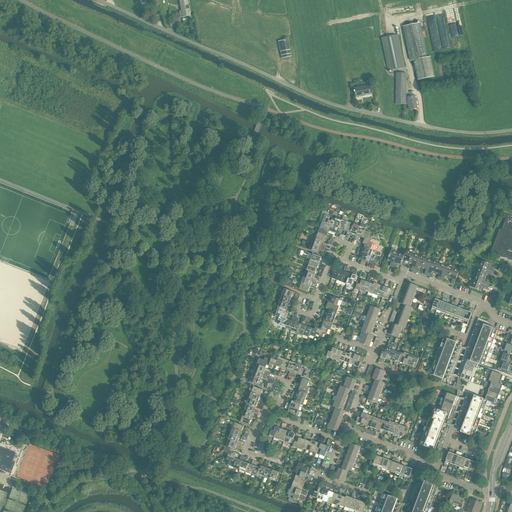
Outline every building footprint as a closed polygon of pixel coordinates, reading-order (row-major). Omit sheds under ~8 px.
[(180,18),(190,16),(186,0),(178,0),(181,11),(178,11),(180,18)] [(420,23),(404,26),(411,61),(414,60),(418,80),(435,77),(431,57),(427,58),(420,23)] [(404,68),(398,35),(382,38),(388,71),(404,68)] [(281,58),(291,56),(288,39),(278,41),(281,58)] [(406,101),(407,74),(396,73),(396,104),(406,105),(406,101)] [(371,94),(369,85),(354,88),(355,91),(354,91),(354,92),(355,92),(356,97),(360,96),(360,95),(371,94)] [(418,108),(415,96),(407,98),(408,100),(406,101),(406,105),(409,104),(410,110),(418,108)] [(330,224),(331,221),(330,221),(331,217),(328,216),(329,215),(328,215),(329,213),(323,210),(322,213),(325,214),(320,227),(329,230),(330,228),(332,229),(333,225),(330,224)] [(339,229),(341,222),(342,220),(336,218),(337,217),(332,215),(333,212),(330,211),(329,213),(328,215),(329,215),(328,216),(331,217),(330,221),(331,221),(330,224),(333,225),(332,229),(335,230),(336,228),(339,229)] [(511,216),(508,215),(502,230),(500,230),(491,254),(497,256),(499,252),(502,253),(501,256),(505,258),(506,257),(509,258),(509,259),(511,260),(511,216)] [(344,231),(348,222),(342,220),(341,222),(339,229),(344,231)] [(350,235),(354,224),(348,222),(344,231),(347,232),(345,239),(348,240),(350,235)] [(355,240),(359,226),(354,224),(350,235),(352,236),(351,238),(355,240)] [(365,231),(366,229),(359,226),(355,240),(358,241),(359,236),(362,237),(365,231)] [(327,236),(329,230),(320,227),(318,233),(327,236)] [(371,233),(365,231),(362,237),(365,238),(364,240),(367,242),(368,239),(371,240),(372,237),(370,236),(371,233)] [(324,242),(327,236),(318,233),(316,239),(322,241),(322,242),(324,242)] [(321,244),(322,242),(322,241),(316,239),(314,238),(311,244),(324,249),(326,246),(321,244)] [(373,250),(375,244),(370,243),(371,240),(368,239),(367,242),(364,240),(363,244),(365,245),(364,247),(371,250),(371,249),(373,250)] [(323,252),(324,249),(311,244),(309,250),(318,253),(319,250),(323,252)] [(371,256),(373,250),(371,249),(371,250),(364,247),(363,250),(359,248),(358,251),(371,256)] [(393,267),(398,253),(395,252),(396,251),(395,250),(392,248),(388,260),(390,261),(392,260),(392,261),(391,262),(390,266),(393,267)] [(409,263),(414,251),(411,250),(409,251),(409,252),(406,251),(405,253),(401,265),(404,266),(405,262),(405,261),(406,261),(407,262),(409,263)] [(368,262),(371,256),(358,251),(356,255),(361,256),(360,259),(368,262)] [(414,270),(419,256),(417,255),(417,253),(417,252),(414,251),(409,263),(412,264),(413,263),(414,264),(413,264),(411,269),(414,270)] [(401,265),(405,253),(402,252),(401,253),(401,254),(398,253),(393,267),(395,268),(397,264),(397,263),(398,263),(398,264),(401,265)] [(319,263),(321,257),(312,254),(310,260),(319,263)] [(422,268),(427,256),(424,255),(423,256),(422,257),(419,256),(414,270),(417,271),(419,267),(418,266),(419,266),(420,267),(422,268)] [(427,275),(433,261),(430,260),(430,258),(430,257),(427,256),(422,268),(425,269),(426,268),(427,269),(426,269),(425,274),(427,275)] [(317,269),(319,263),(310,260),(308,266),(317,269)] [(436,273),(440,261),(437,260),(436,260),(435,262),(433,261),(427,275),(430,276),(432,272),(432,271),(432,270),(433,272),(436,273)] [(490,267),(491,264),(479,260),(478,263),(477,264),(476,266),(479,268),(493,273),(494,270),(490,268),(489,269),(489,268),(490,267)] [(440,280),(446,266),(443,265),(444,264),(443,262),(440,261),(436,273),(438,274),(440,273),(440,274),(439,274),(438,279),(440,280)] [(449,278),(453,266),(450,265),(449,266),(448,267),(446,266),(440,280),(443,281),(445,277),(445,276),(446,275),(446,277),(449,278)] [(317,269),(308,266),(306,272),(315,275),(316,272),(318,272),(322,273),(323,273),(323,272),(317,269)] [(454,285),(459,271),(456,270),(457,268),(456,267),(453,266),(449,278),(451,279),(453,278),(453,279),(451,284),(454,285)] [(493,273),(479,268),(478,270),(477,270),(475,270),(474,274),(486,278),(487,275),(486,274),(487,273),(488,274),(492,276),(493,273)] [(341,276),(343,271),(338,269),(336,274),(334,273),(332,279),(337,281),(339,275),(341,276)] [(346,278),(348,273),(343,271),(341,276),(339,275),(337,281),(342,282),(344,277),(346,278)] [(314,278),(315,275),(306,272),(304,277),(317,282),(318,279),(314,278)] [(351,280),(353,275),(348,273),(346,278),(344,277),(342,282),(346,284),(348,279),(351,280)] [(371,284),(369,283),(372,275),(370,274),(369,275),(366,282),(367,282),(365,287),(362,286),(360,291),(365,293),(366,291),(368,292),(371,284)] [(485,280),(486,278),(474,274),(473,276),(474,278),(475,278),(474,281),(488,286),(489,283),(485,282),(484,282),(484,281),(485,280)] [(351,286),(353,281),(356,282),(358,277),(353,275),(351,280),(348,279),(346,284),(351,286)] [(316,285),(317,282),(304,277),(301,277),(299,282),(301,283),(310,286),(311,284),(316,285)] [(367,282),(366,282),(362,280),(360,285),(357,284),(355,289),(360,291),(362,286),(365,287),(367,282)] [(377,290),(379,285),(375,283),(376,281),(372,280),(371,284),(368,292),(373,294),(375,289),(377,290)] [(488,286),(474,281),(473,283),(472,283),(470,283),(469,287),(481,291),(482,288),(481,287),(482,286),(483,287),(487,289),(488,286)] [(308,292),(310,287),(301,283),(299,289),(308,292)] [(416,292),(418,287),(408,283),(406,288),(416,292)] [(382,291),(384,287),(379,285),(377,290),(375,289),(373,294),(378,296),(380,291),(382,291)] [(387,293),(389,288),(384,287),(382,291),(380,291),(378,296),(382,298),(384,292),(387,293)] [(392,295),(394,290),(389,288),(387,293),(384,292),(382,298),(387,300),(389,295),(392,295)] [(414,297),(416,292),(406,288),(405,293),(414,297)] [(291,298),(293,292),(284,289),(282,295),(291,298)] [(412,302),(414,297),(405,293),(403,298),(412,302)] [(290,301),(291,298),(282,295),(280,301),(293,306),(294,303),(290,301)] [(436,312),(440,301),(438,300),(440,297),(437,296),(431,310),(436,312)] [(340,307),(342,302),(339,300),(331,297),(329,299),(325,298),(324,301),(337,306),(339,307),(340,307)] [(410,307),(412,302),(403,298),(400,304),(403,305),(410,307)] [(440,314),(446,299),(443,298),(442,302),(440,301),(436,312),(440,314)] [(445,315),(449,305),(447,304),(449,300),(446,299),(440,314),(445,315)] [(292,309),(293,306),(280,301),(278,307),(279,307),(286,310),(288,307),(292,309)] [(337,306),(324,301),(323,304),(327,306),(326,308),(337,312),(339,307),(337,306)] [(449,317),(455,303),(452,302),(451,305),(449,305),(445,315),(449,317)] [(455,303),(449,317),(454,319),(458,308),(456,307),(458,304),(455,303)] [(411,313),(413,308),(410,307),(403,305),(401,310),(411,313)] [(458,320),(464,306),(461,305),(460,309),(458,308),(454,319),(458,320)] [(378,315),(380,310),(371,306),(369,311),(378,315)] [(463,322),(467,311),(465,311),(467,307),(464,306),(458,320),(463,322)] [(286,310),(279,307),(275,316),(279,318),(279,317),(282,318),(283,315),(287,316),(288,314),(286,313),(286,312),(286,310)] [(335,318),(337,312),(326,308),(326,309),(328,309),(327,312),(323,310),(322,312),(322,313),(335,318)] [(468,324),(470,316),(472,317),(475,310),(470,308),(469,312),(467,311),(463,322),(468,324)] [(409,319),(411,313),(401,310),(399,315),(409,319)] [(376,320),(378,315),(369,311),(367,317),(376,320)] [(333,324),(335,318),(322,313),(321,317),(325,318),(324,321),(333,324)] [(285,329),(288,320),(286,319),(287,316),(283,315),(282,318),(279,317),(279,318),(278,320),(281,321),(280,324),(279,324),(279,325),(285,328),(285,329)] [(407,324),(409,319),(399,315),(398,320),(407,324)] [(291,331),(296,318),(293,316),(291,321),(288,320),(285,329),(291,331)] [(374,325),(376,320),(367,317),(365,322),(374,325)] [(296,334),(300,324),(297,323),(299,319),(296,318),(291,331),(291,332),(296,334)] [(405,329),(407,324),(398,320),(396,325),(402,328),(405,329)] [(330,330),(333,324),(324,321),(322,327),(330,330)] [(372,330),(374,325),(365,322),(363,327),(372,330)] [(303,335),(306,326),(300,324),(296,334),(303,336),(303,335)] [(400,333),(402,328),(396,325),(393,324),(391,329),(400,333)] [(483,366),(497,330),(484,325),(470,361),(469,360),(478,364),(483,366)] [(308,337),(312,328),(306,326),(303,335),(308,337)] [(317,332),(318,328),(315,327),(315,330),(312,328),(308,337),(309,337),(310,335),(315,338),(316,335),(319,336),(320,333),(317,332)] [(326,335),(328,329),(330,330),(322,327),(321,329),(318,328),(317,332),(320,333),(319,336),(322,337),(323,334),(326,335)] [(370,335),(372,330),(363,327),(361,332),(373,336),(370,335)] [(398,338),(400,333),(391,329),(389,334),(398,338)] [(371,342),(373,336),(361,332),(364,333),(362,338),(371,342)] [(369,347),(371,342),(362,338),(360,343),(369,347)] [(443,379),(452,355),(457,343),(455,342),(443,338),(430,374),(443,379)] [(390,355),(392,350),(393,347),(388,345),(385,353),(382,352),(380,357),(379,360),(382,361),(385,362),(386,359),(387,354),(390,355)] [(336,354),(338,350),(333,348),(331,352),(328,351),(326,357),(331,359),(334,353),(336,354)] [(341,356),(343,352),(338,350),(336,354),(334,353),(331,359),(336,361),(338,355),(341,356)] [(353,359),(355,354),(351,353),(352,351),(348,350),(347,353),(344,362),(349,364),(351,358),(353,359)] [(395,357),(397,351),(392,350),(390,355),(387,354),(386,359),(390,361),(392,356),(395,357)] [(398,362),(401,353),(397,351),(395,357),(392,356),(390,361),(395,362),(394,364),(397,365),(398,362)] [(347,353),(343,352),(341,356),(338,355),(336,361),(341,363),(342,361),(344,362),(347,353)] [(407,360),(409,354),(404,352),(404,354),(401,353),(398,362),(403,363),(405,359),(407,360)] [(511,366),(509,366),(510,365),(507,364),(510,356),(506,354),(503,353),(497,369),(507,372),(507,371),(509,372),(509,373),(511,374),(511,366)] [(358,361),(360,356),(355,354),(353,359),(351,358),(349,364),(354,366),(356,360),(358,361)] [(412,362),(414,356),(409,354),(407,360),(405,359),(403,363),(408,365),(409,361),(412,362)] [(363,363),(365,358),(360,356),(358,361),(356,360),(354,366),(359,367),(361,362),(363,363)] [(408,365),(415,368),(419,358),(414,356),(412,362),(409,361),(408,365)] [(275,366),(278,359),(272,357),(271,360),(268,359),(267,362),(270,363),(269,366),(272,367),(273,365),(275,366)] [(281,368),(285,360),(278,357),(278,359),(275,366),(281,368)] [(267,362),(268,359),(265,358),(264,361),(259,359),(257,365),(259,365),(259,366),(266,368),(267,365),(269,366),(270,363),(267,362)] [(287,371),(290,362),(285,360),(281,368),(287,371)] [(291,377),(296,364),(290,362),(287,371),(290,372),(288,376),(291,377)] [(301,368),(302,368),(302,366),(296,364),(291,377),(294,378),(296,374),(299,375),(301,368)] [(265,371),(266,368),(259,366),(259,365),(257,365),(255,371),(268,376),(269,372),(265,371)] [(475,373),(476,368),(467,365),(465,370),(475,373)] [(309,374),(306,373),(307,371),(302,368),(301,368),(299,375),(301,376),(301,378),(304,379),(305,376),(308,378),(309,374)] [(384,377),(386,372),(376,368),(374,373),(384,377)] [(473,378),(475,373),(465,370),(464,374),(473,378)] [(268,376),(255,371),(252,376),(261,380),(262,377),(266,379),(268,376)] [(501,380),(503,375),(492,371),(490,376),(501,380)] [(382,382),(384,377),(374,373),(372,379),(375,380),(384,383),(382,382)] [(471,382),(473,378),(464,374),(462,379),(471,382)] [(259,386),(261,380),(252,376),(250,382),(259,386)] [(307,387),(308,387),(310,381),(307,380),(308,378),(305,376),(304,379),(301,378),(299,381),(302,382),(301,385),(307,387)] [(499,384),(501,380),(490,376),(489,381),(491,382),(492,382),(499,385),(499,384)] [(355,386),(357,380),(347,377),(345,382),(355,386)] [(382,388),(384,383),(375,380),(373,385),(382,388)] [(353,391),(355,386),(345,382),(343,387),(350,390),(353,391)] [(500,390),(502,385),(499,384),(499,385),(492,382),(491,382),(490,386),(500,390)] [(307,394),(310,388),(308,387),(307,387),(301,385),(299,390),(307,394)] [(381,394),(382,388),(373,385),(371,390),(381,394)] [(348,395),(350,390),(343,387),(340,386),(338,391),(348,395)] [(499,395),(500,390),(490,386),(488,391),(499,395)] [(260,396),(262,390),(254,387),(251,393),(260,396)] [(305,400),(307,394),(299,390),(298,393),(293,392),(292,395),(305,400)] [(379,399),(381,394),(371,390),(369,395),(379,399)] [(346,400),(348,395),(338,391),(337,397),(346,400)] [(499,395),(488,391),(486,395),(497,399),(499,395)] [(258,402),(260,396),(251,393),(249,392),(247,398),(258,402)] [(454,401),(455,396),(446,393),(444,397),(454,401)] [(303,406),(305,400),(292,395),(291,398),(293,399),(292,401),(294,402),(301,405),(303,406)] [(377,404),(379,399),(369,395),(367,400),(377,404)] [(495,404),(497,399),(486,395),(485,400),(488,401),(487,401),(495,404)] [(474,437),(487,401),(488,401),(485,400),(476,396),(462,433),(474,437)] [(344,405),(346,400),(337,397),(335,402),(344,405)] [(452,405),(454,401),(444,397),(443,402),(452,405)] [(256,408),(258,402),(247,398),(249,399),(247,404),(256,408)] [(299,410),(301,405),(294,402),(292,401),(291,404),(287,402),(286,405),(300,411),(299,410)] [(342,410),(344,405),(335,402),(333,407),(335,408),(342,410)] [(255,410),(256,408),(247,404),(245,410),(258,415),(259,412),(255,410)] [(297,417),(300,411),(286,405),(284,409),(289,410),(287,413),(297,417)] [(448,414),(450,410),(441,406),(439,411),(448,414)] [(343,416),(345,411),(342,410),(335,408),(334,413),(343,416)] [(439,431),(440,427),(439,426),(441,422),(442,422),(444,418),(447,419),(448,414),(439,411),(435,409),(421,445),(432,449),(434,445),(433,444),(434,440),(435,440),(437,436),(436,435),(437,431),(439,431)] [(258,415),(245,410),(243,416),(251,419),(252,417),(257,418),(258,415)] [(341,421),(343,416),(334,413),(332,418),(341,421)] [(365,420),(367,415),(362,413),(360,418),(358,417),(356,422),(361,424),(363,419),(365,420)] [(370,422),(372,416),(367,415),(365,420),(363,419),(361,424),(366,426),(368,421),(370,422)] [(249,425),(251,419),(243,416),(240,422),(249,425)] [(375,424),(377,418),(372,416),(370,422),(368,421),(366,426),(371,427),(372,423),(375,424)] [(339,427),(341,421),(332,418),(330,423),(339,427)] [(379,426),(382,420),(377,418),(375,424),(372,423),(371,427),(375,429),(377,425),(379,426)] [(392,428),(394,423),(390,421),(390,420),(387,419),(386,422),(383,430),(388,432),(390,427),(392,428)] [(383,430),(386,422),(382,420),(379,426),(377,425),(375,429),(380,431),(379,433),(382,434),(383,430)] [(242,432),(244,426),(235,423),(233,429),(242,432)] [(337,432),(339,427),(330,423),(328,428),(337,432)] [(397,430),(399,425),(394,423),(392,428),(390,427),(388,432),(393,434),(395,429),(397,430)] [(402,432),(404,427),(399,425),(397,430),(395,429),(393,434),(398,436),(399,431),(402,432)] [(274,438),(276,433),(279,433),(281,429),(276,427),(274,431),(271,430),(269,436),(274,438)] [(407,434),(409,428),(404,427),(402,432),(399,431),(398,436),(403,438),(404,433),(407,434)] [(239,438),(242,432),(233,429),(230,434),(239,438)] [(279,440),(281,434),(283,435),(285,430),(281,429),(279,433),(276,433),(274,438),(279,440)] [(288,437),(290,432),(285,430),(283,435),(281,434),(279,440),(284,442),(286,436),(288,437)] [(289,443),(291,438),(293,439),(295,434),(290,432),(288,437),(286,436),(284,442),(289,443)] [(302,444),(304,439),(301,438),(302,435),(296,433),(295,436),(296,437),(292,447),(298,449),(300,443),(302,444)] [(238,440),(239,438),(230,434),(228,440),(241,445),(243,442),(238,440)] [(315,447),(317,442),(312,441),(313,439),(310,438),(308,441),(309,441),(305,450),(310,452),(312,446),(315,447)] [(309,441),(308,441),(304,439),(302,444),(300,443),(298,449),(303,451),(303,449),(305,450),(309,441)] [(241,445),(228,440),(226,446),(228,447),(235,449),(236,447),(240,448),(241,445)] [(319,449),(321,444),(317,442),(315,447),(312,446),(310,452),(315,453),(317,448),(319,449)] [(324,451),(327,443),(326,446),(321,444),(319,449),(317,448),(315,453),(320,455),(322,450),(324,451)] [(329,453),(331,448),(329,447),(330,444),(329,444),(327,443),(324,451),(322,450),(320,455),(325,457),(327,452),(329,453)] [(358,453),(360,447),(351,444),(349,449),(358,453)] [(12,462),(16,453),(0,447),(0,469),(11,474),(15,463),(12,462)] [(234,452),(235,449),(228,447),(226,453),(229,454),(228,456),(231,458),(232,455),(235,456),(236,453),(234,452)] [(356,458),(358,453),(349,449),(347,454),(356,458)] [(450,465),(454,454),(452,453),(453,450),(450,449),(445,463),(450,465)] [(454,466),(460,452),(457,451),(455,455),(454,454),(450,465),(454,466)] [(377,468),(381,458),(379,457),(380,453),(378,452),(375,459),(373,458),(372,459),(371,458),(368,466),(369,467),(368,469),(371,470),(373,466),(377,468)] [(459,468),(463,458),(461,457),(462,453),(460,452),(454,466),(459,468)] [(354,463),(356,458),(347,454),(345,459),(354,463)] [(381,470),(387,455),(384,454),(383,458),(381,458),(377,468),(381,470)] [(234,468),(237,459),(234,458),(235,456),(232,455),(231,458),(228,456),(226,460),(229,461),(228,466),(234,468)] [(386,472),(390,461),(388,460),(390,456),(387,455),(381,470),(386,472)] [(463,470),(469,456),(466,455),(464,458),(463,458),(459,468),(463,470)] [(239,470),(244,457),(241,456),(240,460),(237,459),(234,468),(239,470)] [(468,472),(472,461),(470,460),(471,457),(469,456),(463,470),(468,472)] [(245,472),(248,463),(246,462),(248,458),(244,457),(239,470),(245,472)] [(390,473),(396,459),(393,458),(392,462),(390,461),(386,472),(390,473)] [(472,473),(478,459),(475,458),(473,462),(472,461),(468,472),(472,473)] [(353,468),(354,463),(345,459),(343,464),(353,468)] [(395,475),(399,464),(397,464),(399,460),(396,459),(390,473),(395,475)] [(251,474),(256,461),(253,460),(251,464),(248,463),(245,472),(251,474)] [(258,475),(260,468),(258,467),(259,463),(256,461),(251,474),(257,477),(258,475)] [(399,477),(405,462),(402,461),(401,465),(399,464),(395,475),(399,477)] [(304,467),(305,464),(299,462),(297,467),(303,469),(302,472),(306,474),(308,469),(304,467)] [(404,478),(408,468),(406,467),(407,463),(405,462),(399,477),(404,478)] [(351,473),(353,468),(343,464),(341,469),(351,473)] [(409,480),(414,466),(410,464),(409,468),(408,468),(404,478),(409,480)] [(264,477),(267,468),(261,466),(260,468),(258,475),(264,477)] [(313,476),(306,474),(302,472),(303,469),(297,467),(295,472),(297,473),(296,475),(304,478),(305,478),(305,477),(309,478),(309,477),(311,478),(312,477),(313,476)] [(269,479),(273,470),(267,468),(264,477),(269,479)] [(346,477),(348,472),(351,473),(341,469),(338,468),(336,473),(346,477)] [(276,481),(279,473),(273,470),(269,479),(276,481)] [(344,482),(346,477),(336,473),(334,479),(344,482)] [(308,480),(305,478),(304,478),(296,475),(294,480),(300,482),(299,485),(303,486),(304,484),(306,485),(308,480)] [(299,485),(300,482),(294,480),(292,485),(298,487),(297,489),(302,491),(303,486),(299,485)] [(426,511),(437,486),(425,481),(413,511),(426,511)] [(297,489),(298,487),(292,485),(291,489),(296,492),(295,494),(300,496),(301,494),(306,496),(307,493),(302,491),(297,489)] [(322,494),(324,489),(319,487),(317,492),(312,490),(309,498),(312,499),(313,497),(318,499),(320,493),(322,494)] [(305,498),(300,496),(295,494),(296,492),(291,489),(288,497),(289,498),(288,501),(296,504),(297,501),(298,501),(299,499),(304,501),(305,498)] [(327,496),(329,491),(324,489),(322,494),(320,493),(318,499),(322,500),(325,495),(327,496)] [(332,497),(333,493),(329,491),(327,496),(325,495),(322,500),(327,502),(329,497),(332,497)] [(336,499),(338,495),(333,493),(332,497),(329,497),(327,502),(332,504),(334,498),(336,499)] [(349,502),(351,498),(347,496),(347,494),(344,493),(344,494),(343,497),(340,505),(345,507),(347,502),(349,502)] [(392,511),(398,499),(384,494),(377,511),(392,511)] [(461,508),(464,500),(456,497),(457,495),(453,494),(449,503),(461,508)] [(340,505),(343,497),(338,495),(336,499),(334,498),(332,504),(337,506),(338,504),(340,505)] [(354,504),(356,500),(351,498),(349,502),(347,502),(345,507),(350,509),(352,503),(354,504)] [(468,511),(478,511),(482,504),(471,499),(466,511),(468,511)] [(359,506),(361,501),(356,500),(354,504),(352,503),(350,509),(354,511),(356,505),(359,506)] [(365,511),(369,504),(366,503),(361,501),(359,506),(356,505),(354,511),(358,511),(365,511)]
